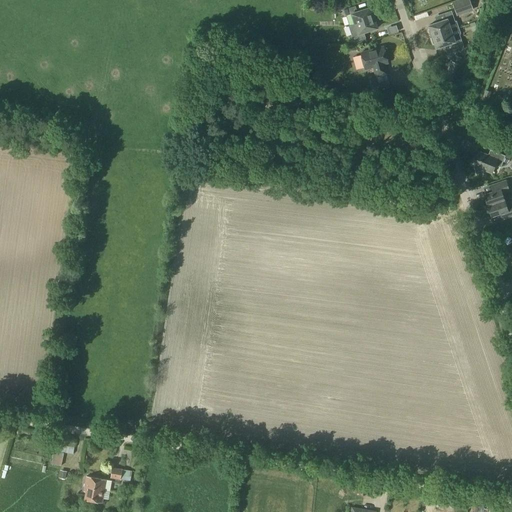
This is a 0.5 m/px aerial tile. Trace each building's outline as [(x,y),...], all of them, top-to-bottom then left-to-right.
[(456,16),(473,11),(469,0),(463,0),(452,3),(456,16)] [(354,24),(375,18),(373,12),(371,6),(357,11),(355,6),(343,10),(345,16),(351,14),(354,23),(354,24)] [(433,37),(453,30),(451,24),(455,23),(453,18),(451,11),(445,13),(447,20),(429,26),(430,31),(429,31),(431,37),(432,36),(433,37)] [(387,12),(385,17),(396,23),(398,18),(387,12)] [(364,33),(378,29),(377,24),(375,18),(354,24),(357,35),(352,37),(354,42),(366,39),(364,33)] [(453,30),(433,37),(433,38),(431,39),(433,44),(435,44),(436,49),(452,43),(455,53),(461,51),(463,47),(459,35),(455,36),(453,30)] [(383,67),(383,65),(388,63),(383,47),(360,53),(365,70),(373,67),(376,77),(386,74),(385,67),(383,67)] [(455,80),(461,66),(451,62),(446,76),(455,80)] [(487,102),(491,92),(484,90),(481,100),(487,102)] [(492,158),(476,151),(470,165),(474,166),(476,174),(485,171),(492,173),(495,165),(500,168),(505,156),(495,152),(492,158)] [(488,207),(504,201),(502,194),(509,191),(505,181),(491,186),(493,192),(484,195),(488,207)] [(504,201),(488,207),(491,217),(501,214),(503,220),(511,216),(511,204),(506,206),(504,201)] [(73,454),(74,448),(58,445),(57,452),(53,451),(51,464),(61,466),(64,453),(73,454)] [(130,481),(131,471),(112,468),(110,478),(120,480),(130,481)] [(102,504),(107,480),(86,476),(83,492),(85,492),(84,500),(102,504)]
